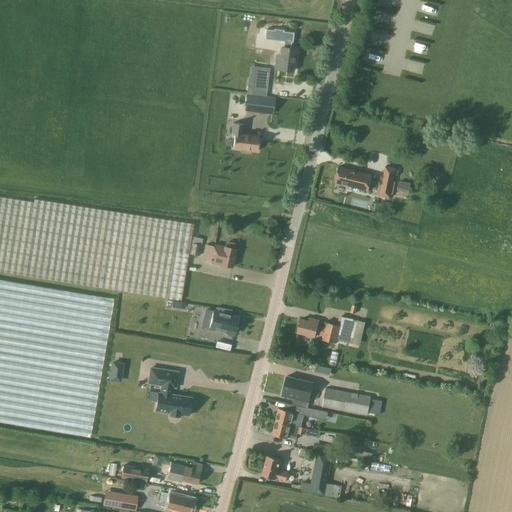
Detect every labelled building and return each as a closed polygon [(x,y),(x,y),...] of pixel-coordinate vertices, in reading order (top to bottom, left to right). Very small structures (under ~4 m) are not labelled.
[(424,3),(421,11),(429,14),(431,10),(436,12),(437,8),(424,3)] [(277,54),(276,63),(275,69),(293,71),(294,58),(297,58),(298,49),(282,47),(281,55),(277,54)] [(268,76),(256,75),(255,87),(267,88),(268,76)] [(247,95),(246,109),(257,110),(257,106),(273,108),(274,98),(247,95)] [(233,123),(232,134),(235,134),(233,148),(241,149),(242,149),(243,149),(243,151),(250,151),(250,150),(257,151),(259,136),(243,134),(244,124),(233,123)] [(390,198),(391,195),(394,180),(396,169),(385,166),(379,196),(390,198)] [(369,191),(373,175),(339,167),(335,183),(369,191)] [(411,183),(399,180),(397,190),(409,193),(411,183)] [(0,196),(0,271),(181,300),(193,224),(34,199),(34,202),(0,196)] [(190,247),(189,254),(200,256),(202,245),(203,239),(193,237),(192,243),(191,243),(190,247)] [(232,267),(236,249),(235,249),(236,245),(234,242),(228,241),(225,242),(224,246),(215,244),(214,247),(206,245),(203,259),(211,260),(211,263),(232,267)] [(213,311),(209,328),(235,334),(239,318),(213,311)] [(342,316),(340,326),(337,340),(350,343),(356,320),(342,316)] [(340,326),(327,323),(326,328),(318,326),(319,321),(309,318),(309,321),(301,319),(297,333),(315,337),(316,334),(324,336),(323,340),(336,343),(337,340),(340,326)] [(122,382),(125,362),(113,361),(110,380),(122,382)] [(318,365),(316,372),(329,376),(331,369),(318,365)] [(189,415),(191,407),(193,406),(194,404),(194,401),(192,400),(192,398),(172,395),(173,387),(176,387),(178,372),(151,368),(149,383),(162,385),(161,393),(159,393),(156,410),(171,413),(170,415),(180,416),(180,414),(189,415)] [(292,405),(308,408),(314,383),(287,376),(282,396),(294,399),(292,405)] [(380,415),(383,401),(371,399),(371,396),(326,388),(322,407),(368,416),(368,413),(380,415)] [(308,408),(307,416),(327,420),(329,412),(308,408)] [(303,415),(294,413),(279,409),(275,423),(300,428),(303,415)] [(300,428),(275,423),(273,434),(288,438),(296,440),(298,433),(305,435),(306,429),(300,428)] [(371,461),(373,453),(361,451),(359,458),(371,461)] [(312,484),(324,487),(324,484),(329,457),(317,455),(312,484)] [(286,481),(288,472),(278,470),(281,459),(267,456),(262,476),(275,480),(276,478),(286,481)] [(172,469),(170,477),(173,478),(197,484),(200,472),(191,470),(192,468),(173,463),(172,469)] [(148,470),(124,465),(122,477),(146,482),(148,470)] [(322,495),(324,487),(312,484),(303,482),(301,491),(315,493),(315,494),(322,495)] [(324,484),(324,487),(322,495),(339,498),(341,487),(324,484)] [(170,494),(162,492),(159,506),(167,508),(166,509),(180,511),(190,511),(194,498),(170,493),(170,494)] [(120,494),(118,507),(136,510),(138,497),(120,494)]
